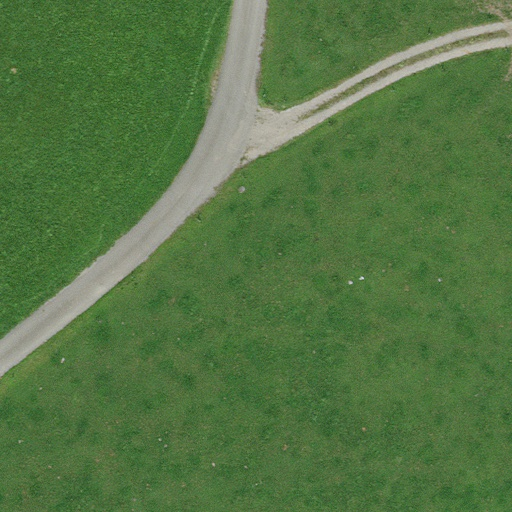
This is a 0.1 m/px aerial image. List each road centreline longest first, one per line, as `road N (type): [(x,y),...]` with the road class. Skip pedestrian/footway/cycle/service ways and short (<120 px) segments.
road 1 (track): [(0,365),(168,223),(214,164),(256,0)]
road 2 (track): [(511,35),(390,71),(214,164)]
